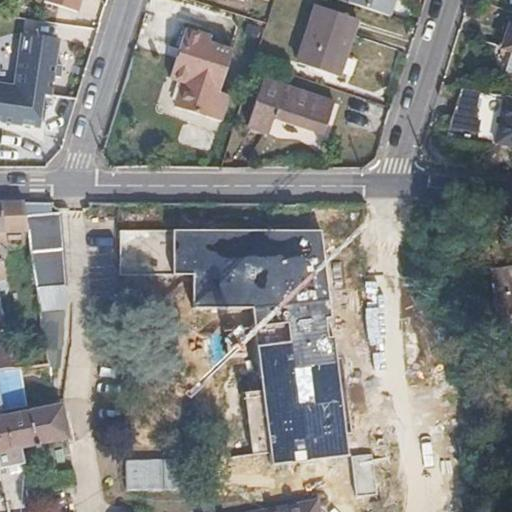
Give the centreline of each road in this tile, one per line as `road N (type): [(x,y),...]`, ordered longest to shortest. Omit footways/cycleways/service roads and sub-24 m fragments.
road 1 (tertiary): [(71,190),(388,186)]
road 2 (residential): [(130,0),(71,190)]
road 3 (residential): [(448,0),(388,186)]
road 4 (tertiary): [(388,186),(511,193)]
